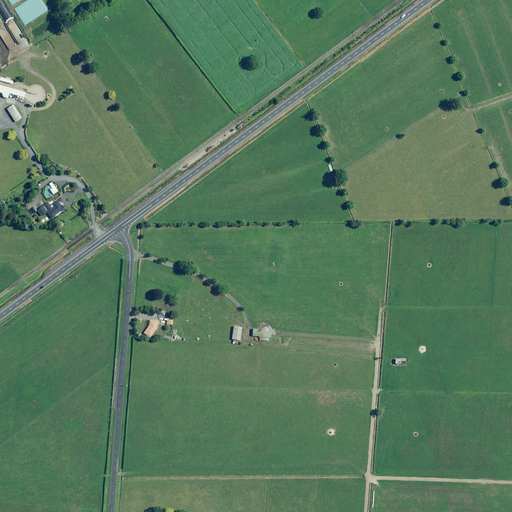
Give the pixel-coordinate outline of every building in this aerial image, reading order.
[(0,91),(0,92),(3,93),(2,95),(3,95),(3,97),(8,98),(9,93),(17,95),(24,98),(26,92),(0,84),(0,91)] [(22,118),(13,104),(7,109),(15,122),(22,118)] [(39,134),(34,133),(31,148),(33,148),(33,151),(38,152),(39,147),(37,147),(39,134)] [(58,191),(52,182),(49,184),(50,185),(49,186),(51,189),(50,189),(53,194),(58,191)] [(57,200),(55,202),(54,201),(53,202),(53,201),(49,204),(48,202),(37,210),(42,216),(47,212),(52,219),(64,210),(57,200)] [(157,329),(157,319),(149,319),(149,325),(144,333),(150,338),(157,329)] [(242,327),(234,326),(232,339),(240,340),(242,327)] [(271,338),(271,333),(259,332),(256,332),(257,329),(253,329),(252,336),(258,336),(258,337),(259,337),(259,340),(269,341),(269,338),(271,338)]
